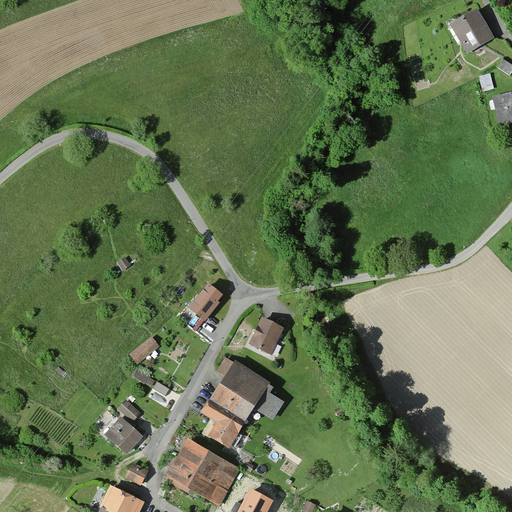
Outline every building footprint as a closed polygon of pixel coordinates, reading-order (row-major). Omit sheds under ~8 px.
[(493,39),(477,13),(451,28),(467,55),(493,39)] [(482,89),(493,87),(491,72),(480,74),(482,89)] [(511,123),(511,96),(494,100),(500,126),(511,123)] [(222,298),(208,288),(190,310),(205,323),(218,306),(217,304),(222,298)] [(282,331),(262,321),(251,346),(271,355),(282,331)] [(158,348),(152,339),(131,356),(138,364),(158,348)] [(268,386),(235,365),(204,415),(219,424),(210,438),(229,449),(268,386)] [(151,385),(156,378),(137,367),(133,374),(151,385)] [(155,380),(152,388),(166,393),(169,385),(155,380)] [(165,395),(156,390),(153,396),(163,402),(171,388),(170,387),(165,395)] [(126,397),(118,407),(133,419),(141,410),(126,397)] [(142,439),(121,420),(106,436),(127,456),(142,439)] [(212,453),(188,438),(175,459),(165,475),(191,490),(212,453)] [(220,507),(240,469),(212,453),(191,490),(220,507)] [(147,473),(133,466),(127,479),(141,486),(147,473)] [(265,511),(272,501),(250,490),(242,506),(237,503),(232,511),(265,511)] [(140,511),(143,505),(110,491),(101,511),(103,511),(140,511)] [(311,511),(315,506),(307,502),(302,511),(311,511)]
